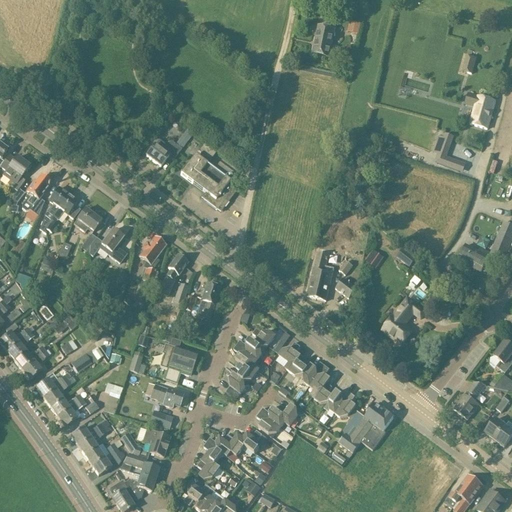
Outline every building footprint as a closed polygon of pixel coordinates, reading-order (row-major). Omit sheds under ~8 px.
[(350,22),(348,33),(359,36),(362,25),(350,22)] [(318,27),(312,55),(329,58),(335,30),(318,27)] [(466,56),(462,72),(472,75),(476,59),(466,56)] [(491,98),(479,95),(479,98),(468,94),(465,105),(475,108),(470,125),(487,130),(495,103),(490,101),(491,98)] [(160,169),(168,158),(173,161),(181,151),(193,135),(189,132),(184,140),(182,138),(175,146),(171,143),(167,148),(159,141),(155,147),(154,147),(146,158),(160,169)] [(446,158),(453,137),(445,134),(435,164),(459,173),(462,164),(446,158)] [(199,152),(210,161),(217,153),(205,144),(199,152)] [(23,164),(17,159),(15,160),(10,156),(4,163),(0,167),(0,168),(6,173),(2,177),(9,182),(7,185),(17,193),(19,190),(25,182),(20,179),(27,170),(29,171),(32,168),(24,162),(23,164)] [(180,176),(205,194),(201,200),(220,214),(236,193),(227,186),(230,183),(195,157),(180,176)] [(50,184),(49,181),(46,178),(43,179),(41,177),(35,186),(33,184),(26,193),(29,195),(27,197),(25,199),(27,201),(22,206),(22,211),(26,213),(30,212),(37,217),(39,218),(43,206),(42,205),(38,202),(51,185),(50,184)] [(19,190),(17,193),(14,197),(11,213),(17,214),(18,208),(16,208),(17,204),(25,195),(19,190)] [(52,209),(51,208),(44,217),(45,218),(44,220),(40,231),(46,236),(44,230),(53,219),(52,218),(67,198),(64,195),(64,192),(62,190),(59,191),(58,190),(48,203),(53,207),(52,209)] [(57,222),(62,216),(63,215),(67,218),(68,217),(73,221),(81,212),(75,207),(77,205),(77,202),(74,199),(71,201),(67,198),(52,218),(53,219),(44,230),(46,236),(46,235),(48,232),(52,235),(58,227),(55,225),(57,222)] [(85,211),(77,221),(77,222),(74,226),(85,235),(88,230),(93,234),(101,223),(85,211)] [(511,242),(511,227),(503,224),(491,254),(480,248),(478,253),(466,246),(458,261),(481,273),(482,271),(488,274),(494,263),(496,264),(497,261),(503,264),(511,242)] [(116,230),(114,233),(112,231),(103,244),(96,239),(90,247),(89,256),(90,256),(89,262),(92,264),(95,261),(93,259),(99,250),(120,266),(127,257),(116,248),(123,239),(122,238),(124,235),(116,230)] [(90,247),(96,239),(91,236),(81,250),(89,256),(90,247)] [(143,251),(138,258),(145,263),(143,270),(147,271),(145,276),(144,276),(142,282),(143,282),(143,283),(152,286),(156,273),(153,272),(159,263),(156,260),(165,247),(154,239),(149,246),(146,245),(142,251),(143,251)] [(19,241),(10,253),(17,258),(18,258),(20,256),(21,256),(22,254),(21,253),(26,246),(19,241)] [(66,261),(71,248),(64,245),(59,259),(66,261)] [(404,248),(397,258),(410,268),(418,258),(407,250),(404,248)] [(326,303),(334,270),(326,268),(330,251),(319,249),(307,298),(326,303)] [(380,260),(372,254),(366,261),(374,268),(380,260)] [(179,277),(188,264),(177,257),(168,270),(171,272),(167,277),(161,288),(158,296),(168,300),(171,292),(168,291),(173,282),(177,276),(179,277)] [(48,268),(50,264),(44,261),(40,270),(50,275),(52,270),(48,268)] [(346,278),(353,268),(346,263),(339,273),(346,278)] [(27,288),(30,279),(17,274),(14,283),(27,288)] [(121,274),(118,285),(125,286),(128,276),(121,274)] [(336,291),(349,301),(357,290),(344,280),(336,291)] [(209,321),(214,307),(220,289),(207,285),(195,319),(202,321),(203,319),(209,321)] [(180,286),(172,307),(182,310),(189,289),(180,286)] [(30,299),(39,303),(41,298),(33,294),(30,299)] [(130,308),(135,301),(128,295),(122,302),(130,308)] [(0,311),(7,306),(10,303),(12,302),(9,299),(8,297),(0,304),(0,311)] [(192,314),(196,300),(188,298),(184,311),(192,314)] [(408,300),(383,332),(401,346),(412,332),(405,326),(414,315),(421,320),(426,314),(408,300)] [(0,311),(0,328),(3,326),(2,325),(0,322),(0,319),(11,310),(7,306),(0,311)] [(11,325),(21,316),(17,311),(7,319),(11,325)] [(243,317),(242,318),(240,323),(244,325),(247,325),(250,315),(246,316),(243,317)] [(64,323),(71,332),(77,327),(70,318),(64,323)] [(18,330),(14,326),(5,333),(8,336),(0,342),(0,346),(6,354),(31,334),(28,329),(15,340),(11,335),(18,330)] [(258,340),(255,344),(265,352),(264,349),(267,348),(276,337),(270,333),(262,334),(256,330),(252,335),(258,340)] [(170,335),(164,333),(161,342),(168,344),(170,335)] [(31,334),(6,354),(14,363),(26,353),(22,349),(28,345),(27,344),(29,343),(35,338),(31,334)] [(246,346),(240,342),(236,346),(257,363),(262,356),(261,355),(265,354),(265,352),(255,344),(250,341),(246,346)] [(511,347),(506,343),(494,358),(500,363),(496,368),(505,375),(511,366),(511,358),(511,357),(511,355),(511,347)] [(283,351),(279,357),(289,364),(297,363),(301,358),(296,354),(300,348),(295,344),(290,350),(283,351)] [(61,349),(66,357),(73,353),(67,345),(61,349)] [(277,346),(273,352),(278,355),(282,350),(283,348),(278,345),(277,346)] [(191,375),(197,356),(165,346),(162,355),(164,356),(160,368),(173,372),(174,369),(191,375)] [(235,361),(239,364),(245,368),(254,367),(257,363),(236,346),(233,351),(239,355),(235,361)] [(26,353),(14,363),(21,373),(46,352),(43,348),(37,352),(37,353),(36,354),(35,353),(29,358),(26,353)] [(76,376),(78,375),(103,358),(98,350),(98,351),(97,349),(86,357),(86,356),(71,365),(74,369),(71,370),(76,376)] [(46,353),(46,352),(21,373),(29,382),(41,372),(38,368),(45,362),(44,361),(50,357),(49,357),(46,353)] [(110,364),(119,367),(119,366),(120,366),(121,360),(120,360),(121,358),(112,356),(110,364)] [(138,375),(142,360),(134,357),(129,373),(138,375)] [(301,357),(301,358),(297,363),(289,364),(285,370),(296,378),(303,377),(307,371),(302,367),(307,361),(301,357)] [(245,368),(239,364),(236,369),(241,373),(238,378),(244,383),(249,382),(251,382),(259,371),(254,367),(245,368)] [(311,366),(307,371),(303,377),(304,384),(309,388),(325,367),(320,364),(316,370),(311,366)] [(325,377),(329,371),(325,367),(309,388),(314,392),(323,391),(327,385),(330,381),(325,377)] [(278,382),(281,378),(275,374),(272,378),(278,382)] [(233,375),(229,380),(230,388),(226,394),(231,398),(236,392),(241,396),(245,390),(244,383),(238,378),(233,375)] [(48,381),(35,390),(43,400),(69,381),(68,381),(65,377),(60,381),(59,380),(51,386),(48,381)] [(497,389),(508,393),(509,388),(511,389),(511,381),(501,378),(497,389)] [(69,381),(43,400),(50,410),(62,401),(59,396),(67,390),(66,390),(72,386),(76,383),(73,379),(69,381)] [(261,388),(257,384),(253,389),(258,393),(261,388)] [(454,411),(468,421),(479,407),(474,403),(482,393),(484,395),(489,388),(485,387),(474,384),(467,393),(465,396),(454,411)] [(314,392),(310,397),(321,405),(328,404),(333,398),(328,395),(332,389),(327,385),(323,391),(314,392)] [(172,410),(173,407),(179,409),(181,403),(182,402),(183,399),(183,398),(183,397),(168,392),(168,393),(163,391),(163,390),(155,387),(150,399),(159,402),(164,403),(163,407),(172,410)] [(109,397),(119,401),(121,394),(111,391),(109,397)] [(328,404),(329,411),(335,416),(350,395),(346,391),(342,397),(336,393),(333,398),(328,404)] [(347,424),(349,425),(357,413),(354,411),(356,408),(351,404),(355,398),(350,395),(335,416),(340,420),(348,419),(350,420),(347,424)] [(62,401),(50,410),(57,420),(83,401),(79,396),(66,406),(62,401)] [(492,412),(501,400),(495,396),(486,408),(492,412)] [(501,415),(510,403),(505,399),(496,411),(501,415)] [(64,430),(77,420),(73,415),(86,406),(83,401),(57,420),(64,430)] [(85,410),(90,417),(99,410),(94,404),(85,410)] [(281,407),(277,412),(283,416),(284,424),(290,429),(298,418),(297,410),(291,406),(287,411),(281,407)] [(357,413),(349,425),(336,442),(339,444),(339,445),(344,448),(353,455),(357,450),(361,444),(384,413),(375,406),(365,419),(360,416),(357,413)] [(269,414),(263,410),(260,414),(280,430),(284,424),(283,416),(277,412),(273,409),(269,414)] [(149,425),(169,431),(173,420),(153,413),(149,425)] [(384,433),(393,420),(384,413),(361,444),(370,450),(373,452),(386,435),(384,433)] [(256,419),(262,423),(258,428),(269,436),(276,435),(280,430),(260,414),(256,419)] [(494,443),(505,427),(495,420),(485,434),(492,440),(492,441),(494,443)] [(83,429),(70,438),(78,448),(108,428),(109,427),(106,422),(100,426),(94,430),(87,434),(83,429)] [(505,427),(494,443),(496,444),(497,443),(504,449),(511,438),(511,425),(509,423),(505,427)] [(84,458),(97,449),(94,444),(101,440),(100,439),(107,435),(111,432),(108,428),(78,448),(84,458)] [(163,459),(169,440),(140,430),(136,442),(151,447),(149,454),(163,459)] [(247,434),(243,440),(244,448),(242,451),(251,458),(254,455),(255,456),(259,450),(258,442),(262,436),(257,432),(252,438),(247,434)] [(130,457),(138,459),(141,450),(142,447),(136,445),(129,435),(120,441),(124,446),(130,457)] [(228,437),(224,442),(231,446),(231,454),(237,459),(242,451),(244,448),(243,440),(238,436),(234,441),(228,437)] [(216,444),(210,439),(207,444),(222,456),(227,460),(231,454),(231,446),(224,442),(220,438),(216,444)] [(97,449),(84,458),(91,468),(118,450),(122,447),(119,442),(106,451),(101,455),(97,449)] [(209,453),(202,463),(207,467),(215,466),(222,456),(207,444),(203,449),(209,453)] [(329,449),(322,444),(318,449),(325,454),(329,449)] [(98,478),(111,469),(107,464),(112,461),(118,468),(125,458),(122,453),(121,454),(118,450),(91,468),(98,478)] [(343,466),(346,461),(336,454),(332,459),(343,466)] [(146,466),(147,462),(141,460),(138,459),(130,457),(129,456),(123,465),(141,471),(139,477),(155,482),(159,471),(146,466)] [(199,478),(205,482),(213,481),(221,470),(215,466),(207,467),(202,463),(201,462),(197,468),(203,472),(199,478)] [(272,469),(266,465),(262,470),(268,474),(272,469)] [(261,487),(266,479),(261,475),(255,483),(261,487)] [(138,489),(152,494),(155,482),(139,477),(137,484),(129,481),(128,479),(122,482),(129,492),(130,494),(138,489)] [(468,477),(455,494),(453,493),(445,505),(452,510),(460,499),(463,501),(470,491),(470,489),(475,482),(468,477)] [(229,485),(235,489),(240,484),(233,479),(229,485)] [(129,511),(134,508),(125,495),(129,492),(122,482),(115,487),(119,494),(112,499),(120,511),(129,511)] [(465,511),(483,489),(475,482),(470,489),(470,491),(463,501),(460,499),(452,510),(453,510),(455,511),(454,511),(465,511)] [(190,507),(194,501),(199,505),(203,499),(211,490),(206,486),(202,492),(191,484),(187,490),(188,497),(184,503),(190,507)] [(253,484),(246,492),(255,499),(261,490),(253,484)] [(197,511),(208,511),(216,502),(211,499),(215,493),(211,490),(203,499),(199,505),(195,510),(197,511)] [(490,492),(476,511),(498,511),(505,503),(490,492)] [(265,496),(260,504),(266,507),(270,499),(265,496)] [(271,510),(275,502),(270,499),(266,507),(271,510)] [(236,511),(236,509),(225,501),(221,506),(222,511),(236,511)] [(222,511),(221,506),(216,502),(208,511),(222,511)]
